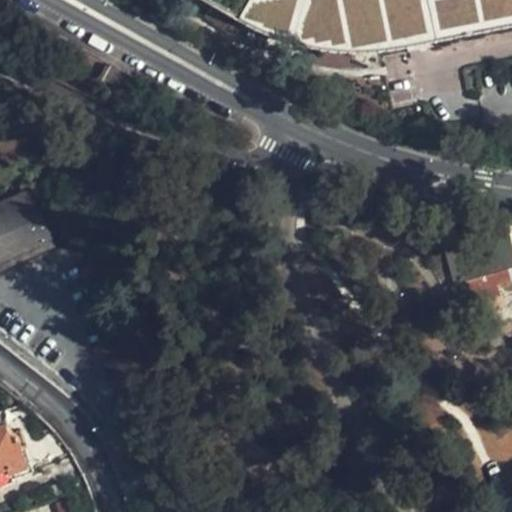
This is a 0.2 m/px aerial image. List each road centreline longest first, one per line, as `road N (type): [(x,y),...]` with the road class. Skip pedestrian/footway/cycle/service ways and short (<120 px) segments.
road 1 (residential): [(284,118),(264,155),(228,155),(192,147),(0,62)]
road 2 (tertiary): [(71,0),(284,118)]
road 3 (tertiary): [(284,118),(446,180),(511,188)]
road 4 (residential): [(0,361),(84,437),(112,511)]
